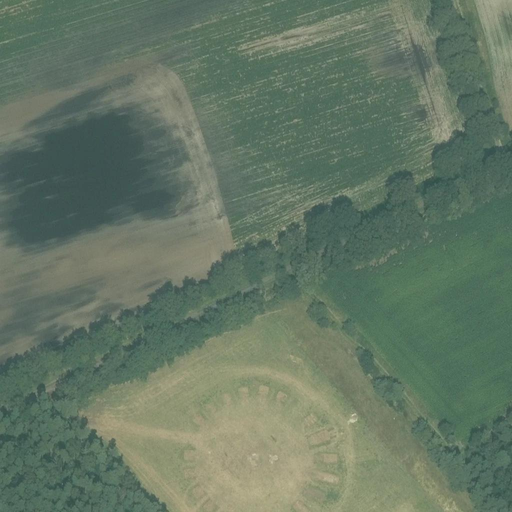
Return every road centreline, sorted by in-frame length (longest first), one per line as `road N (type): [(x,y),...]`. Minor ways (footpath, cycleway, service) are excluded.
road 1 (unclassified): [(0,416),(511,161)]
road 2 (track): [(509,162),(457,0)]
